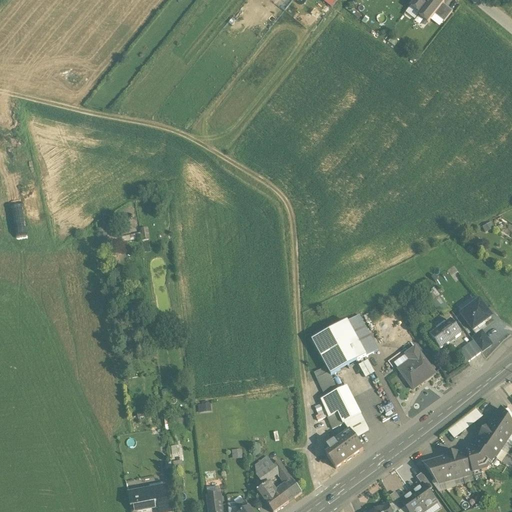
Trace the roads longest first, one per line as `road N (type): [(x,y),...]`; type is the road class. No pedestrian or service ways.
road 1 (track): [(0,91),(180,134),(283,199),(313,474),(328,500)]
road 2 (primary): [(312,511),(511,363)]
